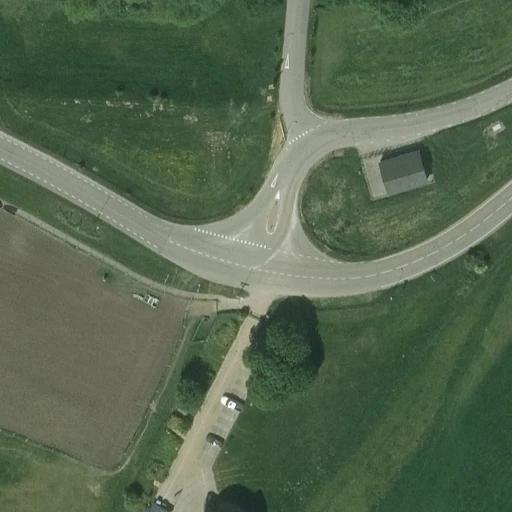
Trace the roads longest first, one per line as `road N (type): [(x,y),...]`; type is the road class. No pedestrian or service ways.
road 1 (primary): [(274,274),(328,282),(381,276),(456,240),(511,198)]
road 2 (primary): [(0,148),(164,241),(229,262)]
road 3 (secondary): [(306,147),(331,134),(418,122),(511,88)]
road 4 (secondary): [(306,147),(281,169),(229,262)]
road 5 (secondary): [(274,274),(306,147)]
